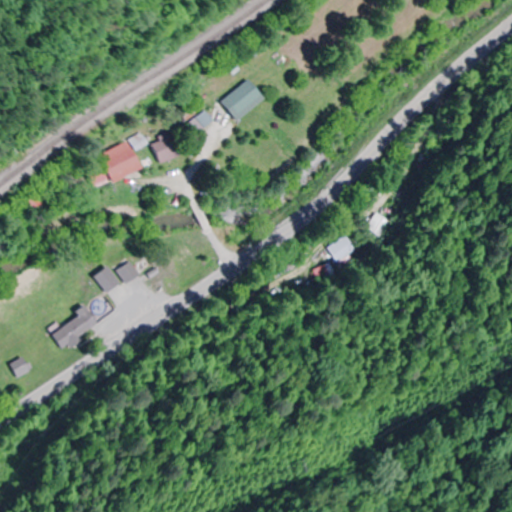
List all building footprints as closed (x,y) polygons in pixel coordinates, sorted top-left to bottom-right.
[(217,103),(232,122),(260,100),(244,81),(217,103)] [(180,156),(173,135),(152,142),(159,163),(180,156)] [(111,184),(141,169),(127,142),(98,157),(111,184)] [(388,223),(372,213),(363,228),(379,238),(388,223)] [(323,248),(335,264),(353,250),(341,235),(323,248)] [(114,271),(124,283),(136,274),(126,261),(114,271)] [(116,282),(104,267),(91,276),(104,292),(116,282)] [(71,312),(74,318),(48,333),(58,350),(95,328),(82,306),(71,312)] [(25,371),(18,358),(6,364),(13,378),(25,371)]
